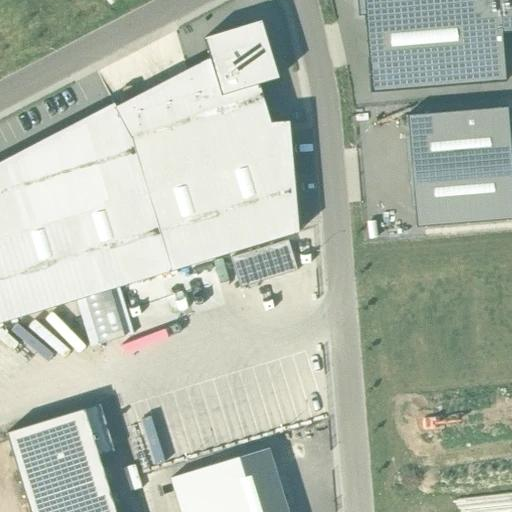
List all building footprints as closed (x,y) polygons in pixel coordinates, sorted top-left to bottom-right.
[(511,32),(511,0),(356,0),(359,34),(365,33),(370,93),(506,82),(502,33),(511,32)] [(270,67),(257,26),(216,38),(216,39),(206,42),(205,37),(203,38),(208,57),(115,106),(113,103),(111,104),(113,107),(0,166),(0,322),(297,232),(297,230),(293,230),(284,123),(288,123),(288,121),(270,122),(258,84),(277,78),(277,76),(272,77),(269,67),(270,67)] [(367,97),(365,43),(337,45),(338,63),(353,62),(354,97),(367,97)] [(511,173),(506,108),(401,117),(411,226),(511,217),(511,173)] [(286,239),(228,257),(238,288),(296,270),(286,239)] [(506,257),(421,265),(441,482),(511,475),(511,309),(506,257)] [(29,511),(115,511),(98,455),(114,450),(100,404),(5,432),(29,511)] [(287,511),(268,448),(209,466),(223,511),(287,511)]
